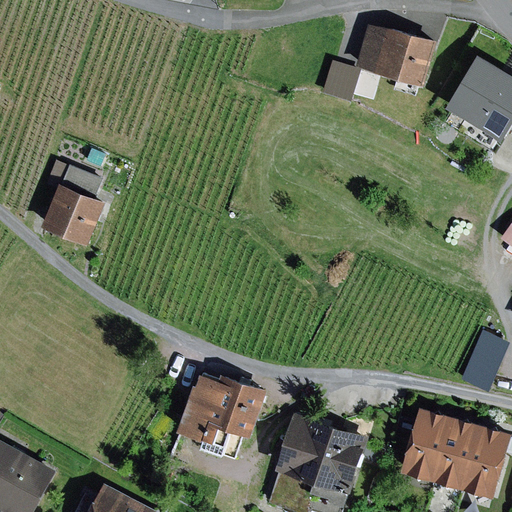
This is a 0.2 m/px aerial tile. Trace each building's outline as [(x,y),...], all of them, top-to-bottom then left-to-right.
[(440,38),(370,20),(358,63),(428,82),(440,38)] [(511,129),(511,70),(480,52),(449,105),(507,138),(511,129)] [(363,67),(335,59),(325,90),(354,98),(363,67)] [(48,182),(60,187),(45,224),(92,242),(109,199),(98,194),(104,177),(57,159),(48,182)] [(511,341),(484,330),(464,378),(493,389),(511,341)] [(222,377),(202,371),(198,384),(196,383),(181,427),(229,443),(235,426),(255,433),(270,387),(224,372),(222,377)] [(511,444),(511,429),(423,404),(404,469),(497,496),(511,444)] [(372,434),(296,411),(279,467),(282,468),(272,501),(309,511),(310,511),(312,508),(324,511),(345,511),(352,489),(355,490),(372,434)] [(35,511),(59,469),(0,437),(0,505),(12,511),(35,511)] [(155,463),(150,479),(169,485),(174,469),(155,463)] [(164,511),(106,482),(90,511),(164,511)]
